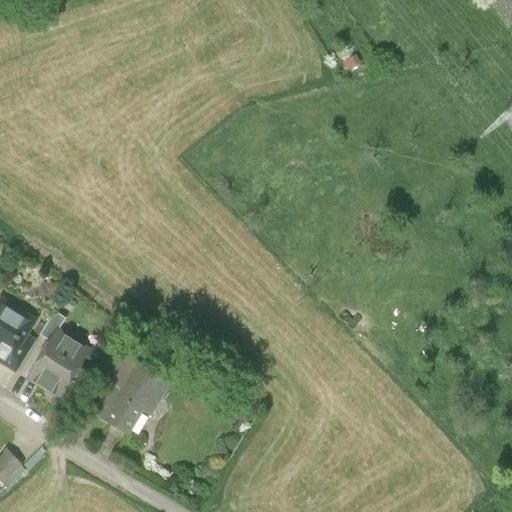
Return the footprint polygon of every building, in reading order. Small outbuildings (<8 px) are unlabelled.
[(489,0),(511,32),(511,30),(511,2),(510,0),(489,0)] [(362,67),(358,58),(346,64),(350,73),(362,67)] [(61,291),(61,281),(50,282),(51,292),(61,291)] [(3,296),(0,299),(0,352),(14,361),(40,317),(3,296)] [(78,301),(69,296),(64,305),(73,310),(78,301)] [(44,333),(54,339),(61,329),(68,317),(58,310),(44,333)] [(54,339),(31,378),(63,397),(93,348),(61,329),(54,339)] [(119,381),(98,417),(129,434),(143,410),(152,415),(170,381),(133,360),(135,357),(115,346),(101,371),(119,381)] [(23,465),(8,449),(0,456),(0,482),(2,485),(23,465)]
